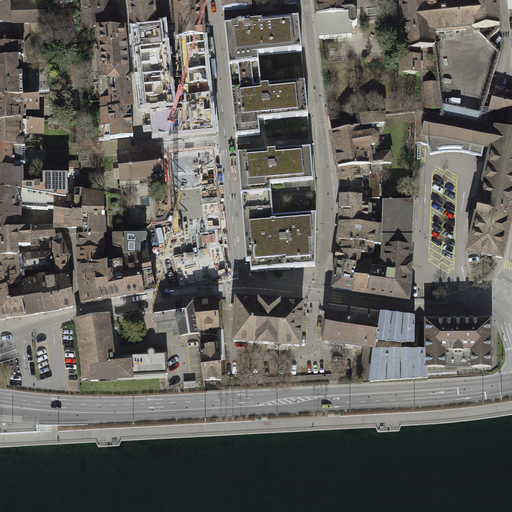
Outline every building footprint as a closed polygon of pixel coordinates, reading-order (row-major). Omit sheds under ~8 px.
[(0,0),(0,24),(20,24),(45,23),(45,1),(10,1),(9,0),(0,0)] [(92,0),(93,10),(115,9),(113,0),(92,0)] [(130,0),(133,26),(157,26),(153,0),(130,0)] [(183,39),(205,37),(201,0),(176,0),(176,3),(172,4),(174,23),(177,22),(178,39),(183,39)] [(221,0),(223,10),(251,7),(250,0),(221,0)] [(314,0),(316,19),(320,40),(352,38),(351,28),(355,28),(358,24),(357,12),(354,10),(353,0),(314,0)] [(498,0),(420,0),(401,2),(407,49),(435,46),(434,32),(499,27),(500,27),(498,0)] [(99,27),(117,27),(115,9),(93,10),(95,27),(99,27)] [(299,18),(224,25),(235,137),(259,135),(258,121),(308,117),(305,84),(261,87),(258,56),(302,52),(299,18)] [(0,34),(20,34),(20,24),(0,24),(0,34)] [(117,27),(99,27),(100,45),(126,43),(124,27),(117,27)] [(0,44),(20,44),(20,34),(0,34),(0,44)] [(129,77),(126,43),(100,45),(99,77),(102,107),(130,104),(132,104),(130,84),(131,83),(131,77),(129,77)] [(0,44),(0,58),(20,57),(24,57),(24,44),(20,44),(0,44)] [(402,74),(419,74),(419,56),(402,55),(402,74)] [(0,58),(0,98),(22,97),(20,57),(0,58)] [(425,83),(427,108),(441,108),(438,82),(425,83)] [(482,115),(479,126),(511,133),(511,94),(496,89),(490,109),(488,116),(482,115)] [(0,98),(0,122),(7,122),(22,118),(22,110),(39,110),(39,96),(22,97),(0,98)] [(449,99),(448,106),(459,107),(460,100),(449,99)] [(130,104),(102,107),(102,110),(101,110),(102,129),(110,128),(111,140),(134,138),(130,104)] [(469,251),(503,258),(511,215),(511,133),(479,126),(478,126),(477,125),(444,118),(418,111),(417,133),(485,148),(492,149),(469,251)] [(369,166),(380,165),(391,163),(390,153),(376,155),(375,146),(377,143),(377,138),(373,135),(372,128),(385,126),(384,114),(329,119),(338,169),(369,164),(369,166)] [(0,122),(0,146),(23,147),(22,136),(22,121),(22,118),(7,122),(0,122)] [(43,121),(22,121),(22,136),(43,136),(43,121)] [(485,148),(417,133),(415,142),(429,145),(431,156),(437,155),(442,154),(448,153),(454,153),(460,153),(466,154),(483,157),(485,148)] [(131,140),(104,142),(106,156),(118,155),(122,192),(165,187),(161,150),(132,152),(131,140)] [(0,146),(0,168),(13,169),(13,165),(23,165),(23,147),(0,146)] [(224,231),(219,148),(189,150),(194,233),(224,231)] [(270,271),(316,267),(316,216),(273,218),(271,184),(313,182),(311,149),(238,155),(246,263),(250,263),(251,273),(270,271)] [(338,169),(343,197),(353,197),(363,197),(380,199),(380,185),(380,174),(380,165),(369,166),(369,164),(338,169)] [(0,168),(0,190),(15,190),(54,197),(59,198),(66,198),(67,194),(68,194),(68,175),(43,175),(43,184),(22,185),(22,169),(13,169),(0,168)] [(0,231),(19,230),(21,208),(54,210),(54,197),(15,190),(0,190),(0,231)] [(75,195),(73,228),(86,228),(106,229),(105,215),(104,215),(105,196),(76,191),(75,195)] [(54,227),(73,228),(75,195),(68,194),(67,194),(66,198),(65,205),(58,204),(59,198),(54,197),(54,210),(54,227)] [(414,198),(380,199),(363,197),(353,197),(343,197),(342,206),(342,215),(341,224),(340,233),(338,242),(360,243),(375,245),(380,246),(412,247),(414,198)] [(54,227),(30,229),(30,238),(55,236),(54,227)] [(0,231),(0,256),(16,256),(17,254),(17,247),(31,246),(30,238),(30,229),(19,230),(0,231)] [(126,261),(125,257),(125,253),(125,234),(115,234),(115,258),(106,259),(107,264),(120,262),(126,261)] [(147,234),(125,234),(125,253),(136,252),(136,240),(147,240),(147,234)] [(80,235),(79,250),(104,250),(103,235),(87,235),(80,235)] [(54,251),(54,258),(71,257),(65,241),(53,243),(54,251)] [(360,243),(338,242),(338,251),(359,254),(373,255),(375,245),(360,243)] [(380,246),(375,245),(373,255),(369,294),(408,300),(412,247),(380,246)] [(79,250),(80,266),(101,265),(104,250),(79,250)] [(16,256),(18,262),(45,259),(54,258),(54,251),(17,254),(16,256)] [(359,254),(338,251),(337,256),(337,261),(357,264),(353,292),(361,293),(369,294),(373,255),(359,254)] [(120,262),(127,297),(157,291),(150,263),(148,254),(125,257),(126,261),(120,262)] [(19,285),(22,284),(20,275),(19,272),(18,262),(16,256),(0,256),(0,289),(7,288),(19,285)] [(54,279),(69,278),(71,257),(54,258),(54,275),(54,279)] [(45,259),(18,262),(19,272),(49,268),(50,276),(54,275),(54,258),(45,259)] [(357,264),(337,261),(335,275),(333,288),(343,290),(353,292),(357,264)] [(98,284),(101,301),(127,297),(120,262),(107,264),(107,281),(98,284)] [(79,279),(83,304),(101,301),(98,284),(107,281),(107,264),(101,265),(80,266),(79,279)] [(24,317),(45,313),(39,277),(39,275),(24,277),(25,283),(22,284),(19,285),(24,317)] [(45,313),(58,311),(54,279),(54,275),(50,276),(39,277),(45,313)] [(74,308),(69,278),(54,279),(58,311),(74,308)] [(11,318),(24,317),(19,285),(7,288),(11,318)] [(0,319),(11,318),(7,288),(0,289),(0,319)] [(215,300),(195,302),(199,329),(209,329),(218,329),(216,308),(223,307),(222,300),(215,300)] [(303,304),(237,300),(234,341),(300,346),(303,304)] [(195,302),(156,309),(158,331),(176,328),(178,337),(200,333),(199,329),(195,302)] [(374,360),(380,315),(330,309),(326,341),(366,347),(364,360),(374,360)] [(415,320),(380,315),(374,360),(371,381),(427,378),(427,367),(427,352),(415,352),(415,320)] [(109,316),(77,320),(83,379),(168,375),(166,354),(114,356),(109,316)] [(427,352),(427,367),(491,367),(491,321),(427,321),(427,352)] [(202,347),(211,346),(209,329),(199,329),(200,333),(202,347)] [(204,382),(222,380),(219,337),(215,338),(216,346),(211,346),(202,347),(204,382)]
